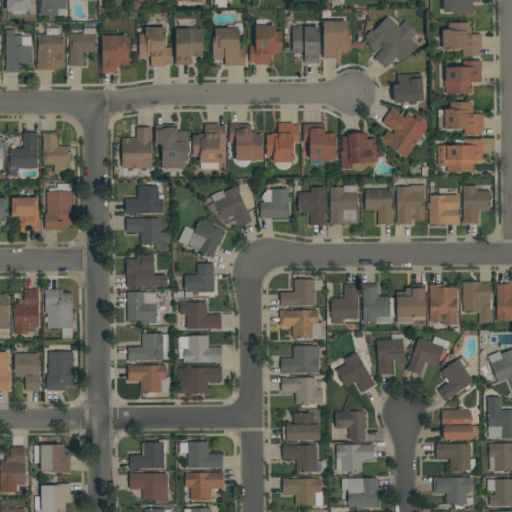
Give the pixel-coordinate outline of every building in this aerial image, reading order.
[(29,0),(30,15),(8,15),(8,11),(6,11),(6,0),(29,0)] [(65,0),(66,9),(56,9),(56,15),(43,16),(43,9),(40,10),(40,0),(65,0)] [(480,0),(480,2),(472,3),(472,6),(474,6),(474,13),(473,13),(473,14),(452,15),(452,12),(443,13),(442,0),(480,0)] [(419,47),(399,61),(396,58),(385,69),(374,58),(382,50),(380,48),(376,52),(374,50),(373,51),(368,46),(368,45),(364,40),(366,38),(365,37),(371,30),(372,32),(387,16),(399,27),(405,21),(417,33),(411,39),(419,47)] [(347,30),(349,30),(349,51),(348,51),(348,52),(340,52),(340,51),(337,51),(337,58),(323,59),(323,21),(347,21),(347,30)] [(442,30),(449,30),(449,23),(470,23),(470,28),(471,28),(471,35),(481,34),(481,50),(479,50),(479,56),(462,56),(462,50),(442,50),(442,30)] [(275,25),(275,32),(282,32),(282,53),(277,54),(277,55),(270,55),(270,65),(255,65),(255,63),(249,63),(249,46),(255,46),(255,26),(275,25)] [(298,27),(298,25),(306,26),(306,27),(319,27),(318,55),(319,55),(319,63),(304,63),(304,53),(301,53),(301,54),(293,54),(293,53),(292,53),(292,27),(298,27)] [(63,50),(64,50),(64,69),(56,69),(56,70),(36,70),(36,64),(37,64),(37,51),(37,36),(37,35),(46,35),(46,28),(59,28),(59,35),(63,35),(63,50)] [(83,34),(83,28),(95,28),(95,34),(96,34),(96,52),(84,52),(84,66),(69,67),(69,59),(69,34),(83,34)] [(165,28),(165,48),(171,48),(171,65),(165,65),(165,67),(150,67),(150,57),(144,57),(144,56),(138,56),(138,34),(145,34),(145,28),(165,28)] [(202,55),(201,55),(201,56),(193,56),(193,55),(190,55),(190,65),(175,65),(175,29),(188,29),(188,28),(196,28),(196,29),(202,29),(202,55)] [(238,28),(238,49),(245,49),(245,66),(224,66),(224,58),(222,58),(222,60),(214,60),(214,58),(212,58),(212,38),(215,38),(215,28),(238,28)] [(31,63),(32,63),(32,68),(23,68),(23,73),(5,73),(5,68),(5,30),(14,30),(14,32),(15,32),(15,36),(21,36),(21,46),(31,46),(31,63)] [(125,36),(125,37),(129,37),(129,47),(129,66),(117,66),(117,73),(102,73),(101,36),(103,36),(103,32),(117,32),(117,36),(125,36)] [(481,82),(471,82),(471,85),(472,93),(471,93),(471,94),(445,94),(445,88),(444,88),(444,80),(445,80),(445,68),(462,67),(462,61),(481,61),(481,82)] [(421,73),(423,101),(394,103),(392,85),(397,84),(396,75),(421,73)] [(481,129),(481,135),(464,135),(464,129),(444,130),(444,128),(438,128),(438,110),(450,110),(449,103),(471,102),(471,108),(473,108),(473,114),(483,114),(483,129),(481,129)] [(405,158),(388,145),(387,146),(380,140),(387,131),(392,134),(394,131),(382,122),(392,108),(397,112),(396,112),(404,118),(407,114),(413,119),(415,116),(427,124),(425,126),(427,128),(405,158)] [(273,163),(272,156),(266,156),(266,135),(271,135),(271,133),(278,133),(278,124),(292,123),(292,125),(298,125),(299,142),(292,142),(293,163),(273,163)] [(324,134),(327,134),(334,134),(336,134),(336,160),(330,160),(330,161),(322,161),(322,160),(309,160),(309,143),(303,143),(302,124),(324,123),(324,134)] [(219,124),(219,126),(225,126),(225,143),(219,143),(219,163),(199,163),(199,157),(192,157),(192,135),(197,135),(197,134),(204,134),(204,124),(219,124)] [(262,160),(256,160),(256,162),(249,162),(249,161),(236,161),(235,144),(229,144),(229,124),(250,124),(250,132),(255,132),(255,135),(262,135),(262,160)] [(176,132),(179,132),(179,131),(187,131),(187,132),(188,132),(188,153),(185,153),(186,169),(183,169),(183,170),(179,170),(179,169),(162,169),(161,145),(155,145),(154,125),(176,125),(176,132)] [(122,139),(122,138),(131,138),(131,139),(136,139),(136,128),(151,128),(152,168),(122,168),(122,139)] [(57,147),(70,146),(71,152),(69,152),(70,165),(69,165),(69,172),(54,173),(54,165),(43,165),(43,138),(42,138),(42,133),(57,132),(57,147)] [(37,150),(36,150),(37,168),(17,169),(17,176),(9,177),(8,166),(10,166),(9,149),(23,149),(22,133),(37,133),(37,150)] [(347,137),(347,135),(350,135),(350,134),(360,133),(360,134),(366,133),(366,139),(375,139),(377,162),(375,162),(375,166),(374,167),(373,168),(372,168),(369,167),(368,167),(366,167),(363,170),(362,171),(359,171),(357,171),(355,171),(354,170),(352,169),(341,169),(340,151),(342,151),(341,137),(347,137)] [(482,160),(475,160),(475,165),(472,165),(472,172),(446,172),(446,166),(445,166),(445,167),(439,167),(437,167),(437,146),(440,146),(440,145),(446,145),(446,146),(455,146),(454,140),(463,140),(463,139),(482,139),(482,160)] [(343,187),(343,185),(356,185),(356,192),(356,211),(358,211),(358,224),(343,224),(343,225),(329,225),(329,221),(330,221),(330,187),(343,187)] [(425,198),(423,198),(423,211),(424,211),(424,220),(413,220),(412,215),(412,224),(395,225),(395,221),(396,221),(396,187),(409,187),(409,186),(425,185),(425,198)] [(238,228),(232,216),(222,221),(210,196),(223,190),(224,192),(236,186),(236,187),(238,186),(239,190),(238,191),(252,221),(238,228)] [(489,191),(489,211),(478,211),(478,224),(462,224),(462,221),(463,221),(462,186),(476,186),(476,191),(489,191)] [(158,199),(163,199),(163,214),(139,214),(138,214),(130,214),(130,215),(125,215),(125,199),(137,198),(137,187),(158,187),(158,199)] [(325,220),(325,225),(309,226),(309,213),(298,213),(298,192),(310,192),(310,187),(325,187),(325,220)] [(288,189),(288,197),(291,197),(291,203),(288,203),(288,218),(259,218),(259,202),(264,202),(263,201),(262,199),(261,199),(261,196),(262,196),(263,194),(264,193),(265,192),(266,191),(266,190),(271,190),(271,189),(288,189)] [(391,220),(392,220),(392,224),(378,225),(377,210),(365,211),(364,190),(391,190),(391,220)] [(71,192),(71,226),(63,226),(63,230),(45,231),(44,214),(46,214),(46,192),(71,192)] [(457,195),(458,225),(429,225),(428,209),(427,209),(427,203),(429,203),(429,195),(457,195)] [(0,198),(7,198),(7,212),(8,212),(8,216),(0,217),(0,198)] [(37,198),(38,211),(39,211),(39,231),(19,231),(19,217),(11,217),(11,198),(37,198)] [(125,218),(131,218),(131,219),(160,218),(160,232),(170,232),(170,244),(165,244),(165,250),(155,251),(155,245),(140,246),(140,232),(126,233),(125,218)] [(204,222),(205,219),(212,223),(211,226),(224,232),(212,257),(187,246),(199,220),(204,222)] [(125,258),(129,258),(129,259),(136,259),(136,255),(153,255),(154,275),(166,275),(167,287),(126,288),(125,258)] [(214,292),(198,293),(198,295),(192,295),(192,292),(184,292),(184,276),(197,275),(197,264),(213,264),(214,292)] [(294,292),(294,280),(314,280),(321,280),(321,290),(314,290),(314,306),(285,306),(285,307),(280,307),(280,292),(294,292)] [(491,283),(491,300),(486,300),(486,313),(463,313),(463,305),(460,305),(460,300),(462,300),(462,283),(491,283)] [(342,319),(342,324),(332,324),(332,320),(331,320),(331,298),(343,298),(343,284),(357,284),(358,319),(342,319)] [(378,284),(378,297),(389,297),(389,317),(390,317),(390,318),(392,318),(392,323),(390,323),(390,324),(375,325),(375,322),(363,323),(362,289),(361,289),(361,284),(378,284)] [(511,317),(510,317),(511,322),(497,322),(496,287),(495,287),(495,284),(511,284),(511,317)] [(405,292),(405,289),(411,289),(411,285),(424,285),(424,317),(396,317),(396,292),(405,292)] [(442,325),(442,322),(429,322),(429,288),(428,288),(428,285),(444,285),(444,288),(448,288),(448,286),(454,286),(454,288),(457,288),(457,291),(456,291),(457,325),(442,325)] [(38,327),(27,327),(27,334),(14,335),(13,304),(24,304),(24,289),(38,289),(38,327)] [(72,328),(47,329),(47,307),(44,307),(44,290),(62,290),(62,294),(72,294),(72,328)] [(155,292),(156,323),(143,324),(143,321),(127,321),(127,292),(155,292)] [(9,329),(0,329),(0,295),(8,295),(9,329)] [(207,315),(221,315),(221,330),(217,330),(217,329),(186,330),(186,325),(185,325),(185,317),(179,317),(179,302),(187,302),(187,303),(206,302),(207,315)] [(285,310),(285,311),(317,310),(318,323),(323,323),(323,337),(292,338),(292,327),(279,327),(279,310),(285,310)] [(133,362),(128,362),(128,347),(141,347),(141,334),(162,334),(169,334),(169,361),(133,361),(133,362)] [(183,363),(183,359),(177,359),(177,337),(187,337),(187,336),(208,336),(208,347),(220,347),(221,363),(215,363),(183,363)] [(418,338),(431,343),(434,336),(449,342),(447,349),(443,348),(436,367),(424,362),(420,376),(406,370),(407,367),(408,367),(418,338)] [(403,339),(404,359),(391,360),(392,375),(377,375),(377,371),(376,341),(403,339)] [(286,374),(280,374),(280,358),(293,358),(293,347),(318,346),(318,373),(286,374)] [(511,387),(508,378),(499,382),(497,382),(489,363),(490,363),(487,356),(499,351),(500,354),(511,349),(511,387)] [(73,386),(64,386),(64,390),(46,391),(46,374),(48,374),(48,352),(73,352),(73,386)] [(373,382),(374,382),(375,385),(361,393),(355,382),(346,388),(335,370),(346,364),(344,360),(356,352),(373,382)] [(0,353),(7,353),(7,374),(9,374),(9,391),(0,391),(0,353)] [(39,354),(39,391),(25,391),(25,377),(14,377),(14,354),(39,354)] [(462,356),(469,365),(464,369),(473,381),(449,399),(449,400),(446,402),(437,391),(447,383),(444,379),(445,378),(441,372),(462,356)] [(140,392),(140,381),(128,382),(128,365),(132,365),(132,366),(165,366),(165,377),(169,377),(170,392),(140,392)] [(217,368),(217,367),(221,367),(221,381),(207,381),(207,394),(179,394),(179,381),(177,381),(177,369),(187,369),(187,368),(217,368)] [(316,404),(295,405),(295,392),(281,392),(281,378),(286,378),(315,378),(316,404)] [(511,438),(501,439),(501,438),(487,438),(487,411),(486,411),(486,397),(500,397),(500,406),(501,407),(501,409),(500,410),(511,410),(511,438)] [(441,440),(441,410),(458,410),(458,408),(463,408),(463,411),(470,411),(470,426),(478,426),(478,438),(472,438),(472,440),(441,440)] [(365,440),(348,440),(348,428),(335,429),(335,412),(343,412),(343,409),(348,409),(348,412),(364,412),(365,440)] [(282,440),(282,427),(285,427),(285,425),(293,425),(293,414),(298,414),(298,410),(319,410),(319,426),(319,440),(282,440)] [(134,469),(134,470),(129,470),(129,455),(142,455),(141,444),(143,444),(143,443),(158,443),(158,440),(169,440),(169,454),(164,454),(164,456),(166,456),(166,465),(164,465),(164,469),(134,469)] [(187,453),(179,453),(179,443),(187,443),(187,442),(208,442),(208,454),(222,454),(222,469),(217,469),(217,468),(187,468),(187,453)] [(470,444),(470,459),(474,459),(474,471),(449,471),(449,458),(436,458),(435,444),(439,443),(439,444),(470,444)] [(511,443),(511,470),(489,471),(489,458),(488,458),(488,444),(511,443)] [(316,461),(324,461),(324,472),(296,472),(296,459),(282,460),(282,444),(291,444),(291,445),(316,445),(316,461)] [(370,445),(370,444),(373,444),(374,460),(361,460),(362,472),(341,472),(341,471),(335,472),(335,459),(336,459),(336,445),(370,445)] [(40,463),(34,463),(33,446),(40,446),(40,445),(64,445),(64,454),(69,454),(70,473),(53,473),(53,471),(40,471),(40,463)] [(24,485),(18,485),(18,492),(0,492),(0,461),(10,461),(10,447),(24,447),(24,485)] [(218,473),(218,472),(223,472),(223,488),(211,488),(211,500),(190,500),(190,487),(185,487),(185,473),(218,473)] [(167,473),(167,503),(155,503),(155,500),(142,501),(142,489),(129,489),(129,473),(134,473),(134,474),(167,473)] [(347,490),(341,490),(341,479),(377,478),(377,507),(361,508),(361,510),(356,510),(356,507),(348,507),(347,490)] [(471,478),(471,492),(466,492),(466,498),(472,498),(472,504),(466,504),(466,505),(446,505),(446,494),(433,494),(433,478),(437,478),(471,478)] [(320,479),(320,491),(322,491),(322,506),(295,506),(294,494),(282,495),(282,479),(287,479),(320,479)] [(511,506),(489,506),(489,496),(494,495),(494,491),(487,491),(486,480),(511,479),(511,506)] [(54,485),(54,484),(70,484),(70,503),(65,503),(65,511),(34,511),(34,497),(41,497),(40,486),(54,485)]
